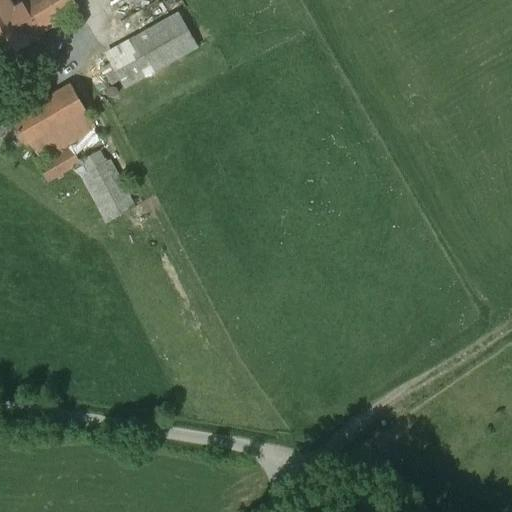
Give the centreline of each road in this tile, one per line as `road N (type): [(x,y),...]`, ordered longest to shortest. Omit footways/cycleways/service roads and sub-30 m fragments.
road 1 (unclassified): [(0,405),(267,449),(287,464),(265,511)]
road 2 (track): [(511,326),(348,444),(287,464)]
road 3 (track): [(416,511),(360,475),(287,464)]
